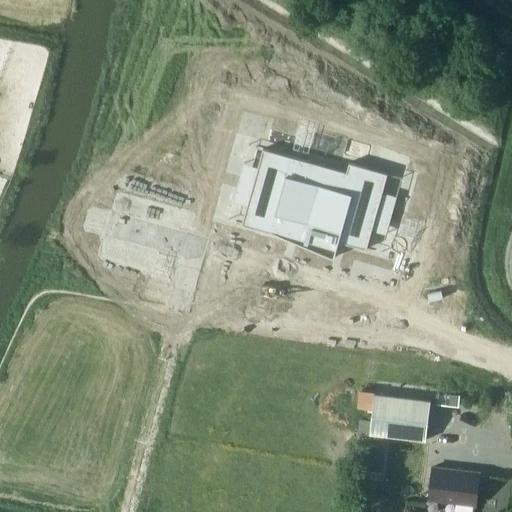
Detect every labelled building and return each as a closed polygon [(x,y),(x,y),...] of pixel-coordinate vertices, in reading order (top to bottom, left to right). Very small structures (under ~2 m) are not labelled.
[(316,129),(300,125),(293,149),(309,153),(316,130),(316,129)] [(367,249),(388,173),(349,162),(347,171),(263,148),(242,224),(298,240),(297,243),(335,258),(340,242),(367,249)] [(414,239),(418,223),(406,219),(402,235),(414,239)] [(159,272),(167,274),(172,258),(160,254),(155,270),(159,272)] [(460,395),(438,392),(436,404),(459,407),(460,395)] [(370,434),(426,440),(431,401),(375,394),(372,420),(370,434)] [(358,433),(370,435),(370,434),(372,420),(359,419),(358,433)] [(366,469),(383,471),(386,447),(369,445),(366,469)] [(429,499),(476,504),(480,473),(433,467),(429,499)]
